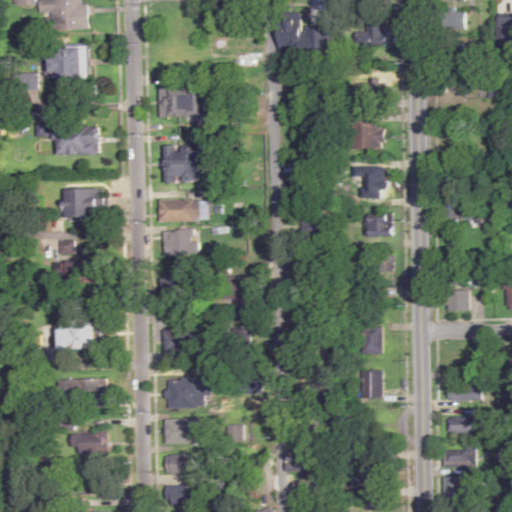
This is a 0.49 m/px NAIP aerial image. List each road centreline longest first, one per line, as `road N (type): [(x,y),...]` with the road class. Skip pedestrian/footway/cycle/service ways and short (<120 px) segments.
road 1 (residential): [(285,511),(267,0)]
road 2 (residential): [(145,511),(131,0)]
road 3 (tertiary): [(412,0),(422,511)]
